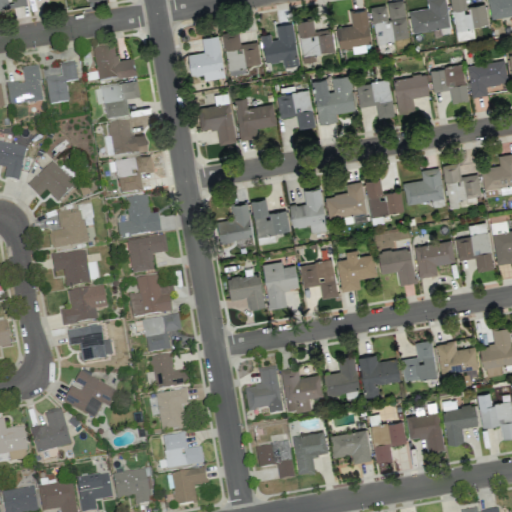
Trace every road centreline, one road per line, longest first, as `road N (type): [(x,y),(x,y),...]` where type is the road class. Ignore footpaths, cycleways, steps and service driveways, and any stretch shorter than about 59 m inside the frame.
road 1 (residential): [(152,0),(246,511)]
road 2 (residential): [(184,182),(511,123)]
road 3 (residential): [(213,348),(511,295)]
road 4 (residential): [(0,39),(230,0)]
road 5 (residential): [(286,511),(511,470)]
road 6 (residential): [(3,214),(12,226),(37,358),(33,374)]
